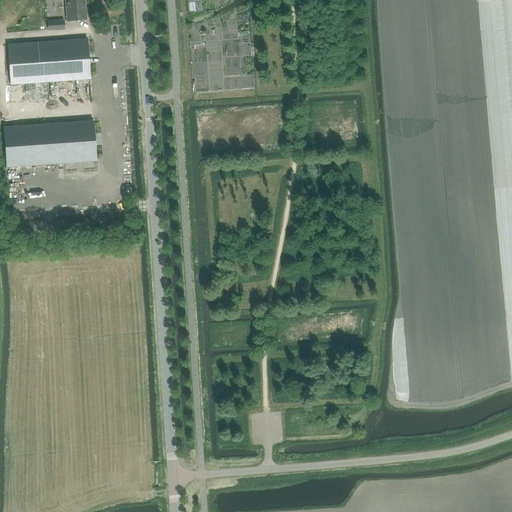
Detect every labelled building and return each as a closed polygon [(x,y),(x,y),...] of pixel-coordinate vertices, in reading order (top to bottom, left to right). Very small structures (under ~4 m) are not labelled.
[(65,0),(68,21),(86,19),(84,0),(65,0)] [(48,30),(64,29),(64,21),(48,22),(48,30)] [(223,77),(224,35),(207,35),(207,42),(206,42),(206,55),(193,55),(193,71),(209,71),(209,81),(247,81),(247,71),(231,71),(231,77),(223,77)] [(10,85),(90,79),(87,39),(7,45),(10,85)] [(6,167),(96,161),(93,121),(3,127),(6,167)]
